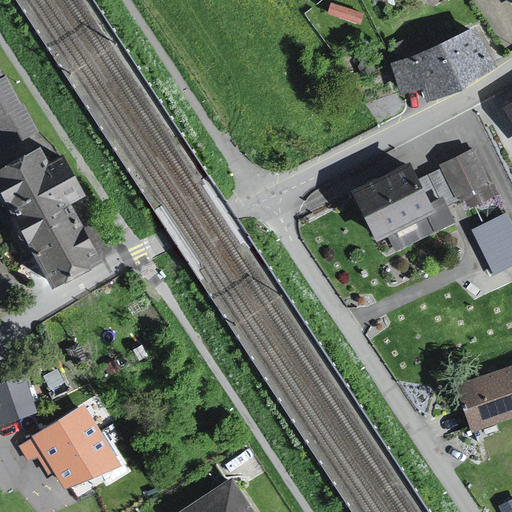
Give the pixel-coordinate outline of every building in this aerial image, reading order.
[(467,31),(387,65),(398,97),(417,90),(421,102),(457,91),(457,79),(487,66),(467,31)] [(0,138),(5,147),(35,128),(0,70),(0,138)] [(511,100),(496,111),(511,135),(511,100)] [(0,163),(0,200),(49,285),(99,258),(66,201),(83,189),(59,153),(49,160),(39,143),(0,163)] [(475,151),(410,186),(421,208),(441,200),(447,210),(455,202),(461,209),(496,194),(475,151)] [(401,168),(343,193),(367,245),(380,238),(424,216),(421,208),(410,186),(401,168)] [(455,227),(447,210),(441,200),(421,208),(424,216),(380,238),(388,255),(455,227)] [(511,227),(506,215),(470,230),(489,277),(511,269),(511,227)] [(511,421),(511,368),(453,389),(467,435),(511,421)] [(29,412),(20,376),(4,377),(0,377),(0,421),(27,413),(29,412)] [(27,413),(0,421),(0,441),(31,431),(27,413)] [(244,511),(225,481),(177,511),(244,511)]
